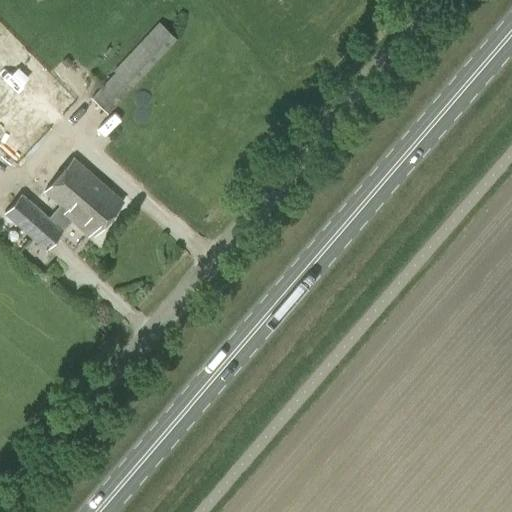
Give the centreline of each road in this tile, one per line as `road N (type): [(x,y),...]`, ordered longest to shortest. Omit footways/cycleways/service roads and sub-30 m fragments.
road 1 (unclassified): [(0,504),(437,0)]
road 2 (primary): [(97,511),(511,33)]
